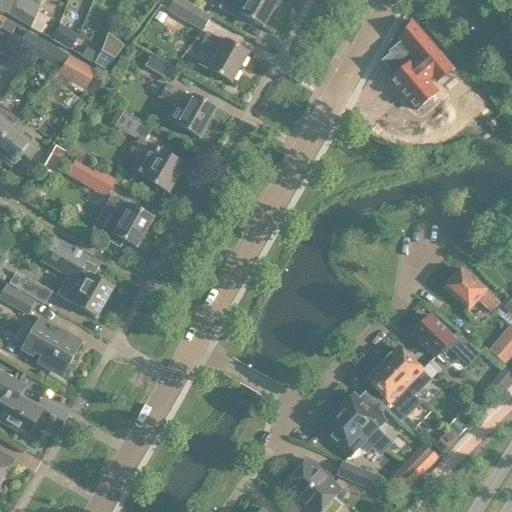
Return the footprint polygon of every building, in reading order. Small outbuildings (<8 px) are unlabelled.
[(201,34),(210,18),(179,0),(172,0),(165,13),(201,34)] [(237,16),(261,30),(278,0),(240,0),(245,2),(237,16)] [(0,12),(7,17),(12,7),(1,1),(0,2),(0,12)] [(24,14),(12,7),(7,17),(19,23),(24,14)] [(15,27),(4,20),(0,25),(0,30),(9,36),(15,27)] [(407,76),(394,87),(415,112),(434,96),(425,86),(427,85),(415,71),(434,54),(407,23),(396,41),(399,44),(387,54),(400,69),(401,68),(407,76)] [(58,26),(55,32),(49,41),(70,53),(77,37),(58,26)] [(35,60),(47,45),(24,32),(10,53),(31,66),(35,60)] [(213,57),(205,71),(229,85),(247,54),(223,40),(221,43),(206,34),(197,49),(213,57)] [(78,37),(77,37),(70,53),(92,66),(98,56),(75,43),(78,37)] [(60,65),(67,57),(47,45),(35,60),(55,71),(60,65)] [(144,69),(171,85),(179,72),(150,55),(143,68),(131,61),(126,69),(139,76),(144,69)] [(109,63),(98,56),(92,66),(104,72),(109,63)] [(94,72),(89,69),(67,57),(57,75),(84,90),(94,72)] [(158,97),(174,106),(166,120),(174,125),(174,126),(197,140),(214,109),(191,96),(189,100),(165,86),(158,97)] [(11,129),(17,122),(0,108),(0,140),(10,129),(11,129)] [(113,128),(136,141),(128,155),(135,159),(128,173),(139,179),(139,180),(165,195),(182,166),(156,151),(156,150),(143,143),(150,129),(122,113),(121,114),(116,111),(108,124),(114,127),(113,128)] [(10,129),(0,140),(0,161),(2,163),(4,160),(10,166),(20,154),(28,162),(37,151),(11,129),(10,129)] [(51,175),(64,153),(53,147),(40,169),(51,175)] [(101,197),(107,196),(115,182),(75,159),(65,177),(101,197)] [(33,170),(29,167),(25,174),(29,176),(33,170)] [(108,216),(95,238),(115,249),(120,242),(132,250),(150,219),(126,205),(124,209),(109,200),(102,212),(108,216)] [(39,263),(64,277),(54,295),(75,307),(74,309),(93,320),(111,289),(92,278),(97,270),(87,264),(89,261),(53,239),(40,261),(39,263)] [(0,277),(0,278),(8,260),(0,255),(0,277)] [(466,309),(474,300),(489,313),(497,305),(457,270),(441,288),(466,309)] [(43,306),(49,294),(22,278),(15,290),(43,306)] [(0,302),(26,317),(34,303),(5,286),(0,294),(0,302)] [(511,296),(501,309),(511,318),(511,296)] [(438,358),(446,350),(466,370),(479,357),(462,340),(457,346),(427,317),(419,325),(418,323),(410,331),(412,333),(410,335),(435,360),(437,357),(438,358)] [(53,372),(61,376),(79,344),(40,321),(22,353),(32,358),(33,356),(40,360),(36,366),(52,375),(53,372)] [(511,329),(509,327),(487,352),(503,365),(511,354),(511,329)] [(430,384),(396,350),(380,366),(414,400),(430,384)] [(435,374),(426,365),(419,372),(428,381),(435,374)] [(414,400),(380,366),(364,382),(389,406),(385,410),(405,430),(410,425),(404,419),(418,404),(414,400)] [(499,396),(500,395),(511,380),(511,375),(503,369),(488,388),(499,396)] [(0,425),(25,439),(40,413),(17,399),(22,389),(0,376),(0,425)] [(372,415),(379,408),(364,393),(357,400),(353,396),(335,413),(377,455),(384,448),(370,434),(380,423),(372,415)] [(356,448),(370,462),(377,455),(335,413),(318,431),(346,458),(356,448)] [(447,427),(457,437),(465,428),(455,419),(447,427)] [(456,439),(448,431),(432,447),(440,455),(456,439)] [(433,459),(425,451),(407,470),(417,475),(433,459)] [(0,482),(12,463),(0,456),(0,482)] [(307,461),(282,488),(307,511),(319,511),(325,506),(329,510),(338,500),(334,496),(339,492),(330,483),(333,480),(324,473),(322,476),(307,461)] [(368,491),(374,477),(341,463),(335,478),(368,491)]
